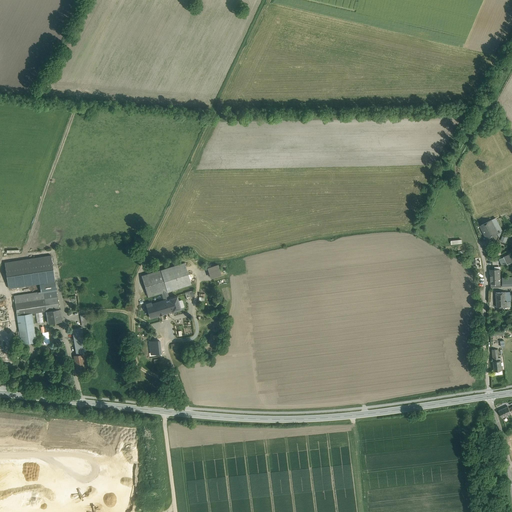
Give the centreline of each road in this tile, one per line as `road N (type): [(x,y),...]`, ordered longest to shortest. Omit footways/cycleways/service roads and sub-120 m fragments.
road 1 (tertiary): [(0,394),(282,419),(489,395)]
road 2 (track): [(480,249),(455,155),(511,55)]
road 3 (track): [(187,414),(162,333),(192,310),(194,267)]
